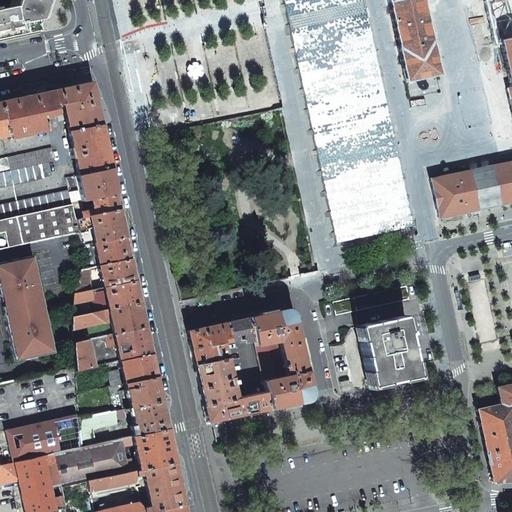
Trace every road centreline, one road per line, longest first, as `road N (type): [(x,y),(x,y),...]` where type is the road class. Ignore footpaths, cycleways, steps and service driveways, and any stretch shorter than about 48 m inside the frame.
road 1 (residential): [(91,40),(198,511)]
road 2 (residential): [(511,234),(437,251),(482,499)]
